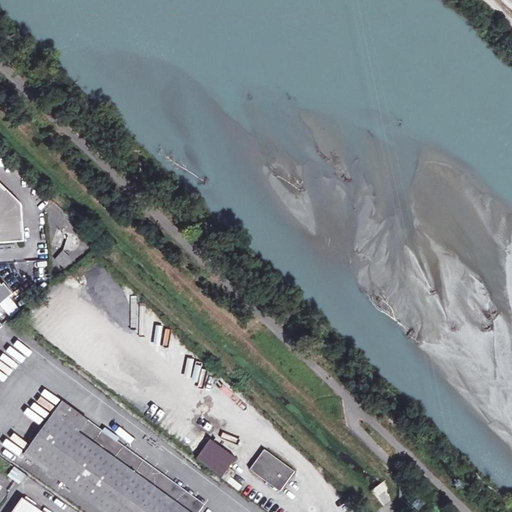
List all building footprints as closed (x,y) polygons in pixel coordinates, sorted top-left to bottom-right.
[(0,242),(24,241),(22,205),(0,183),(0,242)] [(63,251),(61,252),(55,258),(62,266),(70,258),(63,251)] [(2,285),(0,282),(0,328),(3,326),(0,322),(0,305),(13,294),(8,288),(6,290),(2,285)] [(24,313),(30,321),(55,302),(49,293),(24,313)] [(197,511),(203,505),(116,443),(101,432),(102,430),(62,402),(30,445),(23,455),(102,511),(197,511)] [(104,427),(102,430),(101,432),(116,443),(119,438),(104,427)] [(19,449),(23,443),(12,435),(7,441),(19,449)] [(211,440),(203,450),(227,468),(235,458),(211,440)] [(227,468),(203,450),(197,458),(222,476),(227,468)] [(249,470),(279,492),(294,472),(264,450),(249,470)] [(8,476),(20,485),(27,476),(15,467),(8,476)] [(223,485),(219,491),(234,502),(238,496),(223,485)] [(41,511),(21,498),(11,511),(41,511)]
